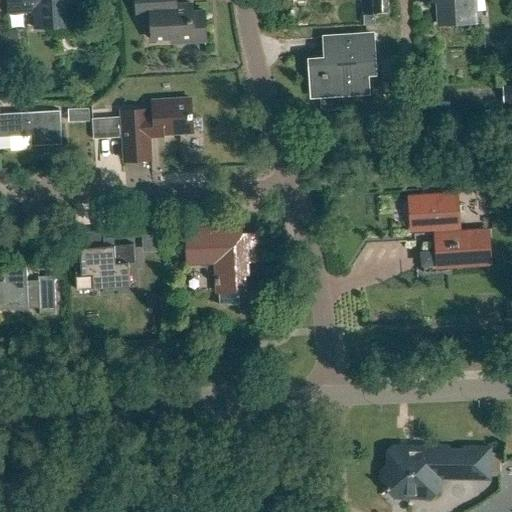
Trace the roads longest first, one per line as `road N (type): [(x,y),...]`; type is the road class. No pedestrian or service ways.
road 1 (tertiary): [(0,409),(327,395)]
road 2 (residential): [(327,395),(320,294),(293,189)]
road 3 (residential): [(86,199),(293,189)]
road 4 (residential): [(293,189),(244,0)]
road 5 (tertiary): [(327,395),(511,387)]
